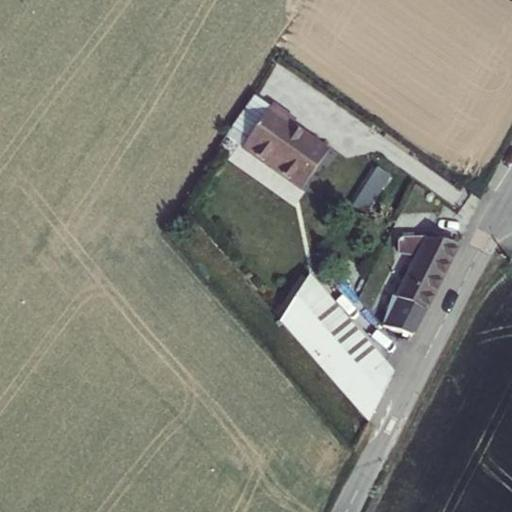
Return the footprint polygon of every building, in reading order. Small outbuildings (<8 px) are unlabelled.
[(245,139),(240,146),(299,188),(325,151),(309,139),(308,140),(288,127),(293,119),(271,103),(260,117),(245,139)] [(241,104),(227,126),(245,139),(260,117),(241,104)] [(376,168),(359,196),(369,202),(387,175),(376,168)] [(418,235),(399,237),(398,251),(417,254),(394,297),(391,295),(380,323),(410,334),(456,242),(418,235)] [(390,373),(306,274),(281,315),(368,416),(390,373)]
